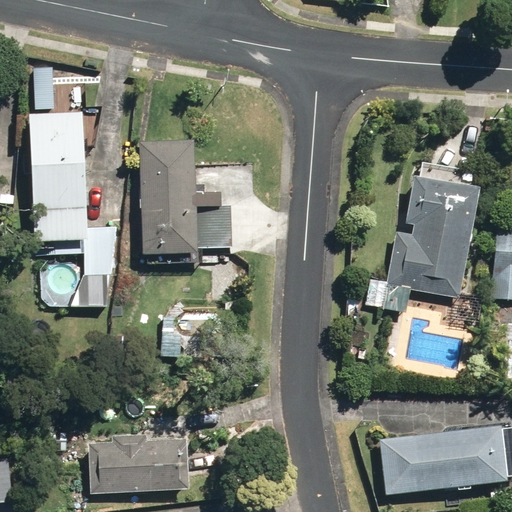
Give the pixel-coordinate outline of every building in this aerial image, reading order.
[(86,110),(34,113),(43,255),(85,253),(86,271),(73,303),(111,303),(119,227),(91,228),(86,110)] [(201,136),(145,138),(149,246),(238,243),(236,204),(227,204),(226,188),(203,189),(201,136)] [(385,306),(406,311),(410,287),(462,297),(484,187),(419,174),(411,213),(399,211),(397,225),(411,229),(412,223),(417,224),(415,234),(400,231),(385,306)] [(511,220),(498,220),(496,279),(493,279),(492,298),(511,298),(511,220)] [(218,299),(228,300),(229,290),(218,289),(218,299)] [(394,495),(396,511),(411,511),(438,509),(435,490),(511,481),(505,423),(383,438),(390,495),(394,495)] [(93,439),(96,491),(196,485),(193,433),(154,435),(153,430),(119,432),(120,437),(93,439)] [(0,502),(14,501),(11,458),(0,458),(0,502)] [(492,492),(493,503),(508,502),(507,491),(492,492)]
